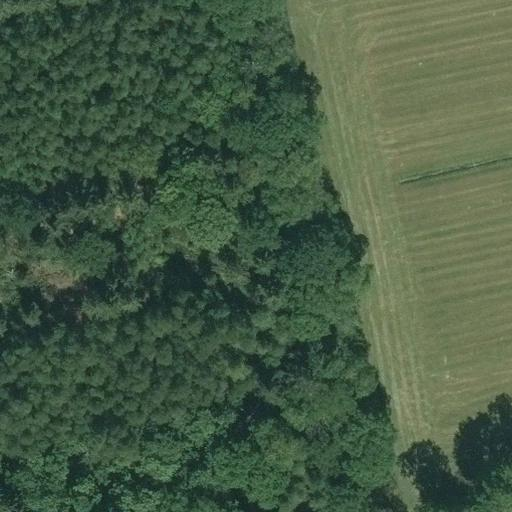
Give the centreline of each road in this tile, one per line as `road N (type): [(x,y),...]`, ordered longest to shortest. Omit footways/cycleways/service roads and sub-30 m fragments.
road 1 (track): [(319,310),(273,325),(238,283),(221,280),(0,328)]
road 2 (track): [(319,310),(249,0)]
road 3 (track): [(372,511),(319,310)]
